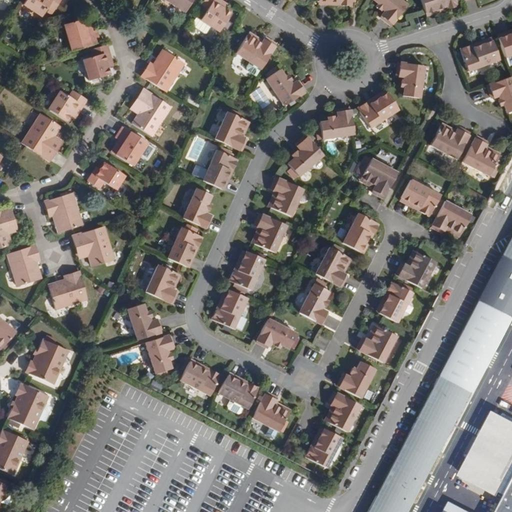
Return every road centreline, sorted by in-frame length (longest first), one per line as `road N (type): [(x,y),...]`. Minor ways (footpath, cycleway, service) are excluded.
road 1 (residential): [(333,84),(267,140),(190,308),(197,338),(311,391),(394,222)]
road 2 (residential): [(27,188),(59,180),(129,68),(106,14),(82,0)]
road 3 (unknown): [(427,511),(511,344)]
road 4 (residential): [(432,34),(456,101),(499,126)]
